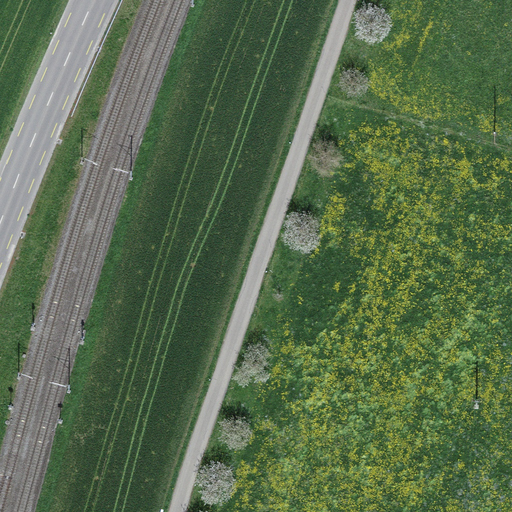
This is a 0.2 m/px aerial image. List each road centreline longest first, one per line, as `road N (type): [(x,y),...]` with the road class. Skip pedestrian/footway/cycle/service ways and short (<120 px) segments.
road 1 (unclassified): [(349,0),(178,511)]
road 2 (secondary): [(95,0),(0,225)]
